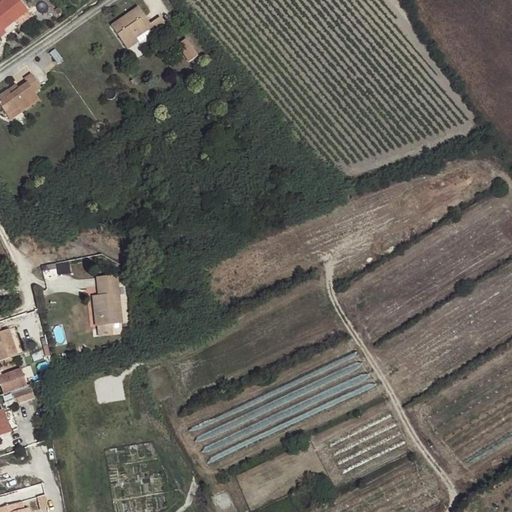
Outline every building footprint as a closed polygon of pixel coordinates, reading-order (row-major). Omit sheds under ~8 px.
[(0,41),(0,40),(0,37),(3,35),(0,31),(0,29),(26,10),(18,0),(4,0),(0,3),(0,41)] [(141,20),(145,17),(138,7),(111,26),(127,50),(139,42),(140,44),(151,36),(150,34),(165,24),(160,18),(150,25),(146,28),(141,20)] [(150,25),(145,17),(141,20),(146,28),(150,25)] [(198,56),(186,40),(177,46),(189,62),(198,56)] [(27,84),(19,89),(11,95),(8,91),(0,96),(0,106),(10,121),(39,101),(34,93),(41,88),(32,74),(24,80),(27,84)] [(11,95),(19,89),(16,86),(8,91),(11,95)] [(121,324),(116,276),(97,278),(99,296),(93,297),(96,327),(121,324)] [(0,361),(3,360),(11,358),(17,356),(8,331),(1,333),(0,330),(0,361)] [(30,385),(11,392),(15,405),(34,398),(30,385)] [(0,437),(10,434),(2,412),(0,412),(0,437)] [(318,486),(312,489),(320,502),(326,499),(318,486)]
